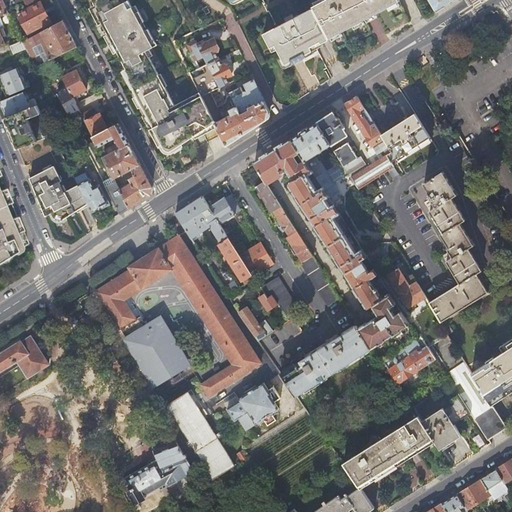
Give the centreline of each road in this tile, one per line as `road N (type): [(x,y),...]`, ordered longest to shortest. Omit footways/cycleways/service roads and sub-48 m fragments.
road 1 (secondary): [(483,0),(284,124)]
road 2 (residential): [(63,0),(168,199)]
road 3 (residential): [(284,124),(229,10),(215,14),(207,0)]
road 4 (residential): [(58,275),(0,137)]
road 5 (secondary): [(284,124),(168,199)]
road 6 (secondary): [(168,199),(58,275)]
road 7 (residential): [(511,441),(400,511)]
